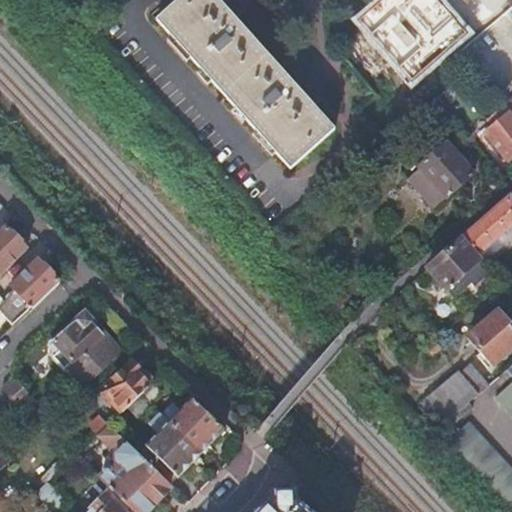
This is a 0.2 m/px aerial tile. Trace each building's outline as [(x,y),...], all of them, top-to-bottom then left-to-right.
[(330,126),(220,0),(174,0),(155,17),(286,165),(330,126)] [(449,44),(443,50),(454,61),(459,56),(449,44)] [(443,50),(430,60),(445,76),(457,65),(454,61),(443,50)] [(370,110),(390,135),(407,121),(433,99),(437,95),(451,83),(445,76),(430,60),(370,110)] [(437,95),(443,102),(456,90),(451,83),(437,95)] [(511,96),(502,105),(508,112),(511,117),(511,96)] [(428,117),(440,107),(433,99),(407,121),(417,132),(431,120),(428,117)] [(504,162),(511,155),(511,117),(508,112),(482,136),(504,162)] [(430,210),(438,204),(443,198),(445,199),(471,175),(444,144),(418,168),(420,170),(413,174),(405,181),(430,210)] [(511,201),(508,197),(459,241),(475,258),(511,224),(511,201)] [(0,230),(0,268),(4,273),(30,248),(7,224),(0,230)] [(459,241),(425,271),(456,304),(490,275),(475,258),(459,241)] [(40,258),(12,283),(35,307),(63,281),(40,258)] [(467,337),(492,365),(511,347),(511,331),(496,313),(467,337)] [(118,353),(81,314),(48,345),(55,352),(51,356),(65,369),(68,367),(85,384),(118,353)] [(432,342),(425,347),(432,355),(439,349),(432,342)] [(134,361),(104,390),(124,411),(130,406),(143,393),(155,383),(134,361)] [(457,371),(418,404),(437,428),(487,386),(469,365),(460,374),(457,371)] [(4,387),(25,408),(37,397),(17,376),(4,387)] [(511,382),(493,400),(511,420),(511,382)] [(155,383),(143,393),(154,404),(162,397),(162,390),(155,383)] [(143,393),(130,406),(141,417),(154,404),(143,393)] [(194,398),(171,422),(201,453),(225,429),(194,398)] [(161,432),(141,454),(169,482),(176,475),(178,476),(201,453),(171,422),(162,413),(153,423),(154,426),(161,432)] [(511,511),(511,471),(467,422),(447,441),(460,457),(510,511),(511,511)] [(102,477),(134,511),(141,511),(170,484),(169,482),(141,454),(110,423),(100,433),(118,452),(103,466),(108,471),(102,477)] [(0,452),(8,461),(13,456),(0,441),(0,452)] [(0,469),(8,461),(0,452),(0,469)] [(128,511),(107,489),(83,511),(128,511)] [(310,511),(297,500),(297,494),(277,494),(276,502),(272,506),(268,502),(257,511),(310,511)]
